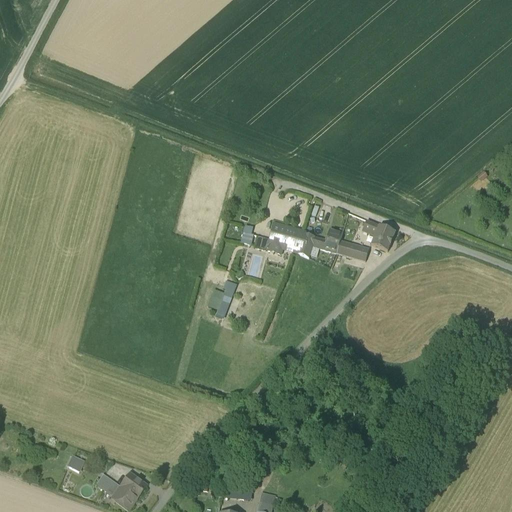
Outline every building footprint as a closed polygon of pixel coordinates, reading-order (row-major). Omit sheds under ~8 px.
[(363,232),(376,237),(379,229),(367,224),(363,232)] [(282,251),(297,256),(303,236),(303,235),(275,227),(268,253),(280,257),(282,251)] [(246,228),(242,245),(252,247),(256,230),(246,228)] [(371,248),(388,254),(395,235),(379,229),(376,237),(371,248)] [(327,243),(303,236),(297,256),(309,261),(312,249),(336,256),(340,244),(342,235),(330,231),(327,243)] [(255,250),(266,253),(269,242),(258,239),(255,250)] [(337,256),(365,265),(369,252),(340,244),(336,256),(337,256)] [(228,321),(237,286),(227,283),(224,294),(214,291),(209,309),(219,311),(217,319),(228,321)] [(69,468),(79,474),(84,464),(74,458),(69,468)] [(95,487),(113,499),(120,489),(102,477),(95,487)] [(120,490),(122,491),(131,478),(129,477),(120,489),(120,490)] [(146,489),(131,478),(122,491),(121,492),(136,503),(146,489)] [(120,489),(113,499),(130,511),(136,503),(121,492),(122,491),(120,490),(120,489)] [(222,499),(244,502),(246,492),(223,489),(222,499)] [(261,495),(257,511),(272,511),(276,498),(261,495)] [(126,511),(128,511),(130,511),(113,499),(111,501),(126,511)]
